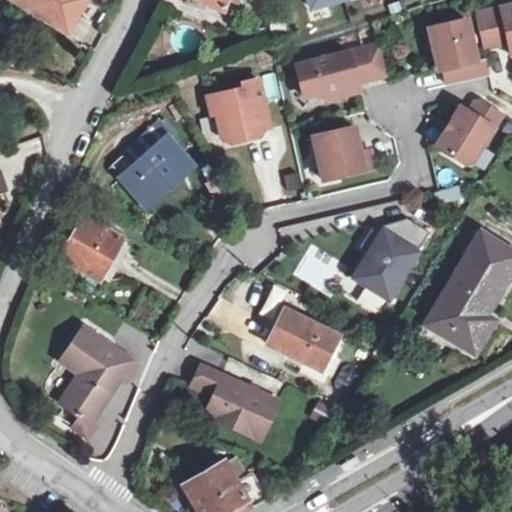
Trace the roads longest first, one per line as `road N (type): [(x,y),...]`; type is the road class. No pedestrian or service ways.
road 1 (residential): [(0,318),(94,97),(146,0)]
road 2 (secondary): [(511,393),(307,511)]
road 3 (secondary): [(345,511),(492,426),(511,406)]
road 4 (residential): [(117,511),(0,422)]
